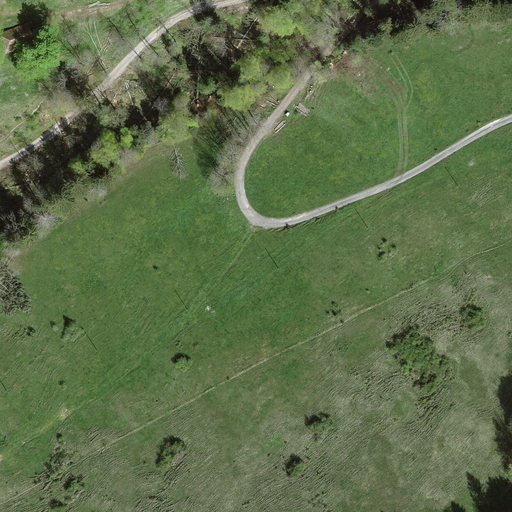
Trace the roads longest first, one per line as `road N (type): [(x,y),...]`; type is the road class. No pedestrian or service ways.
road 1 (track): [(379,0),(316,62),(252,145),(240,179),(252,216),(271,223),(302,218),(387,184),(511,117)]
road 2 (track): [(0,458),(100,394),(186,319),(260,222)]
road 3 (track): [(0,165),(71,119),(143,42),(179,16),(232,0)]
road 4 (track): [(125,0),(98,10),(0,18)]
